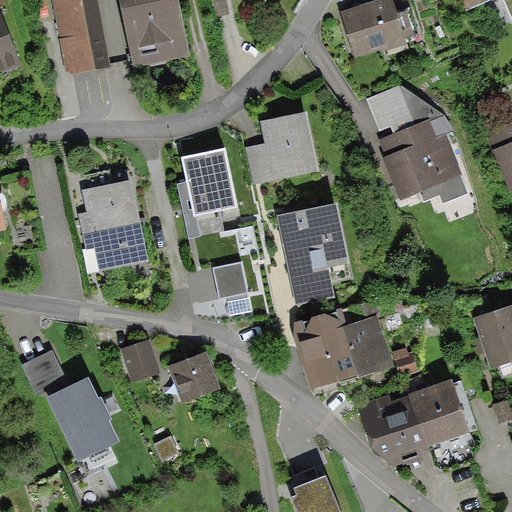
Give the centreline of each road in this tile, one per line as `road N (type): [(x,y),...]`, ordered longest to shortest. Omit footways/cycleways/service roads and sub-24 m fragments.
road 1 (residential): [(0,136),(148,129),(207,117),(262,75),(318,0)]
road 2 (residential): [(245,357),(179,328),(0,297)]
road 3 (residential): [(428,511),(245,357)]
road 4 (residential): [(272,511),(241,370),(245,357)]
